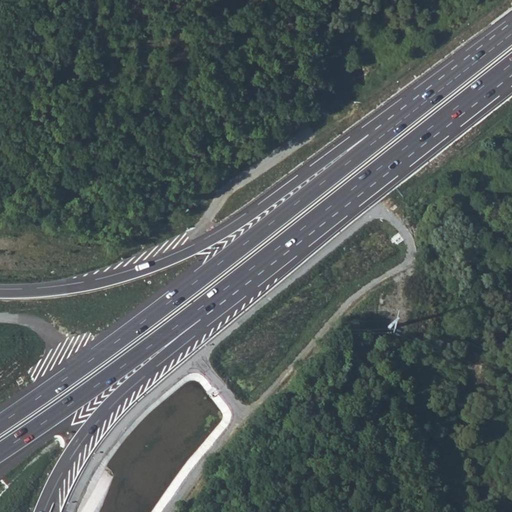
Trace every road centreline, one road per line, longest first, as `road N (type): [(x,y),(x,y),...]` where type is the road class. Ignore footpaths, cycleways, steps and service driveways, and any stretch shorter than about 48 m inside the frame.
road 1 (motorway): [(382,135),(113,349),(0,428)]
road 2 (motorway): [(382,135),(326,159),(243,222),(156,265),(74,288),(0,293)]
road 3 (motorway): [(202,307),(511,63)]
road 4 (motorway): [(38,511),(99,412),(186,336),(202,307)]
road 5 (motorway): [(0,452),(202,307)]
road 6 (motorway): [(511,34),(382,135)]
